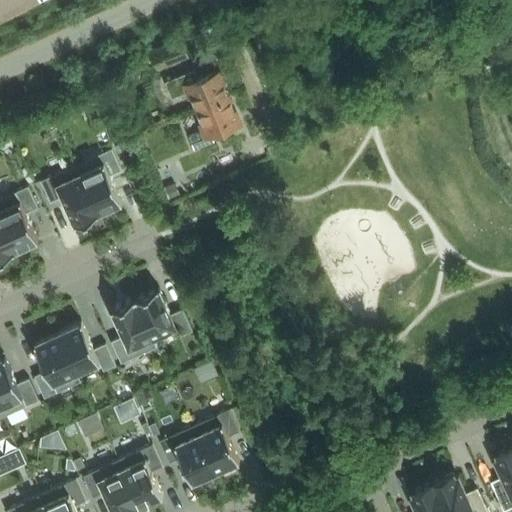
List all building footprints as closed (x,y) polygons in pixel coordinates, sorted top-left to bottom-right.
[(160,66),(189,55),(182,38),(145,52),(160,66)] [(199,107),(229,95),(218,69),(191,80),(187,72),(167,80),(172,93),(186,88),(187,93),(192,91),(199,107)] [(239,120),(229,95),(199,107),(204,121),(200,123),(202,128),(188,133),(194,147),(214,139),(210,131),(239,120)] [(77,163),(99,211),(123,201),(110,174),(122,168),(112,146),(77,163)] [(99,211),(77,163),(41,179),(51,201),(63,195),(75,222),(99,211)] [(181,178),(169,173),(164,183),(176,188),(181,178)] [(0,197),(0,216),(15,249),(39,239),(27,212),(38,206),(29,184),(0,197)] [(0,256),(15,249),(0,216),(0,256)] [(135,296),(153,336),(154,336),(177,326),(181,334),(193,329),(183,307),(171,312),(159,285),(135,296)] [(158,344),(154,336),(153,336),(135,296),(111,307),(124,334),(111,339),(121,361),(158,344)] [(78,375),(79,375),(102,365),(104,369),(116,363),(106,342),(94,347),(82,320),(58,331),(78,375)] [(81,379),(79,375),(78,375),(58,331),(34,342),(47,369),(35,374),(45,396),(81,379)] [(0,357),(0,406),(4,415),(39,398),(29,377),(17,382),(5,355),(0,357)] [(145,390),(136,394),(140,402),(148,399),(145,390)] [(195,423),(216,470),(240,459),(228,434),(239,429),(229,407),(195,423)] [(147,421),(142,424),(146,433),(152,430),(149,425),(147,421)] [(155,422),(149,425),(152,430),(154,435),(160,432),(155,422)] [(216,470),(195,423),(160,439),(170,461),(181,456),(192,481),(216,470)] [(140,505),(163,494),(152,469),(163,464),(153,442),(118,458),(140,505)] [(511,505),(511,444),(496,452),(498,457),(495,458),(505,480),(493,485),(504,509),(511,505)] [(19,447),(7,453),(13,467),(26,462),(19,447)] [(81,456),(73,460),(77,468),(85,465),(81,456)] [(67,457),(66,467),(77,468),(72,457),(67,457)] [(123,511),(140,505),(118,458),(83,473),(93,495),(104,490),(114,511),(123,511)] [(433,481),(447,511),(489,511),(480,491),(469,497),(459,474),(455,476),(453,471),(433,481)] [(76,476),(42,492),(50,511),(79,511),(76,503),(86,498),(76,476)] [(447,511),(433,481),(432,481),(412,490),(414,495),(411,496),(418,511),(447,511)] [(50,511),(42,492),(7,508),(8,511),(50,511)]
